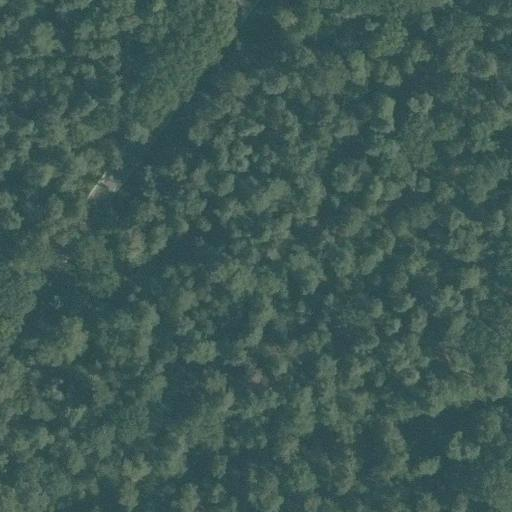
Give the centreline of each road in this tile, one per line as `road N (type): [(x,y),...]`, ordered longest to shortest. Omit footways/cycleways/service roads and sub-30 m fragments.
road 1 (track): [(52,511),(511,403)]
road 2 (tertiary): [(0,337),(247,0)]
